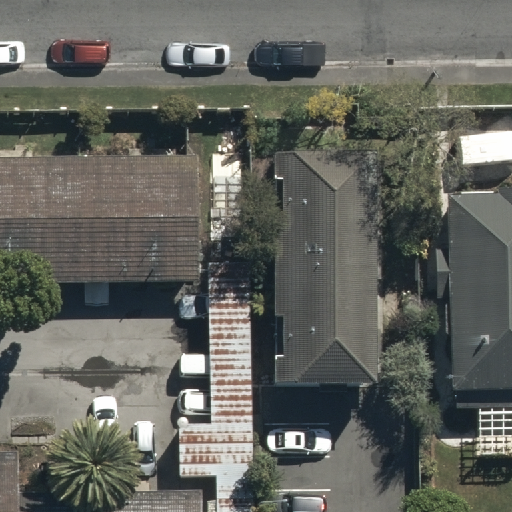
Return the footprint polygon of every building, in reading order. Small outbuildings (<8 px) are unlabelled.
[(198,157),(0,157),(0,287),(197,289),(198,157)] [(371,160),(265,159),(264,393),(370,394),(371,160)] [(435,306),(446,305),(447,398),(452,397),(453,416),(474,416),(476,460),(511,458),(511,196),(444,198),(446,262),(434,262),(435,306)] [(250,511),(244,261),(204,262),(207,423),(175,424),(176,476),(211,475),(212,499),(204,499),(204,511),(250,511)] [(0,511),(196,511),(197,491),(13,490),(14,453),(0,453),(0,511)]
